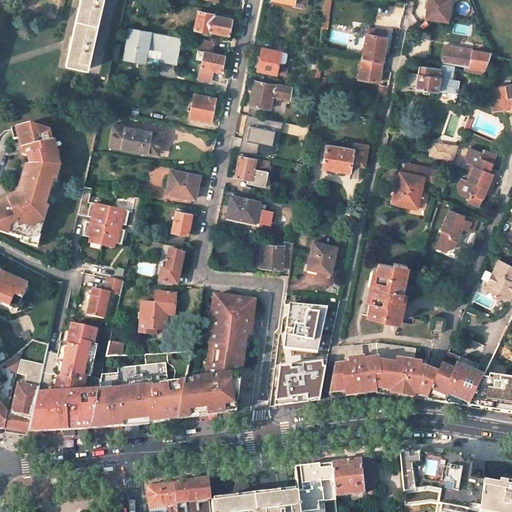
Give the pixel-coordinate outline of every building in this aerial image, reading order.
[(103,0),(80,0),(66,64),(88,69),(103,0)] [(428,0),(426,18),(447,21),(450,0),(428,0)] [(213,14),(198,11),(195,28),(209,32),(209,30),(229,35),(232,19),(231,19),(232,15),(224,14),(224,17),(213,15),(213,14)] [(387,31),(368,27),(366,33),(386,37),(387,31)] [(170,49),(178,50),(180,38),(129,28),(123,58),(133,60),(134,54),(144,56),(147,44),(163,47),(164,44),(171,46),(170,49)] [(386,37),(366,33),(362,58),(382,62),(386,37)] [(199,45),(198,50),(204,51),(211,52),(213,43),(200,40),(199,45)] [(461,48),(444,46),(441,63),(464,67),(466,59),(471,59),(472,54),(460,52),(461,48)] [(281,52),(262,48),(257,69),(276,73),(279,62),(284,63),(286,62),(287,55),(286,53),(281,52)] [(196,59),(202,60),(201,67),(199,78),(210,81),(213,70),(221,72),(225,55),(211,52),(204,51),(198,50),(196,59)] [(490,53),(473,51),(472,54),(471,59),(466,59),(464,67),(464,70),(472,73),(472,74),(472,73),(483,75),(490,53)] [(382,62),(362,58),(359,78),(378,82),(382,62)] [(441,68),(419,65),(418,73),(410,72),(408,73),(407,84),(407,86),(416,87),(415,88),(438,91),(438,90),(457,93),(459,81),(452,80),(454,66),(442,65),(441,68)] [(274,85),(255,81),(250,105),(270,109),(272,95),(289,98),(291,87),(274,84),(274,85)] [(511,84),(491,87),(492,95),(495,94),(497,109),(508,108),(510,105),(511,106),(511,84)] [(388,87),(379,85),(377,94),(386,96),(388,87)] [(216,98),(194,94),(189,118),(211,122),(216,98)] [(497,109),(495,94),(492,95),(489,95),(491,110),(497,109)] [(262,110),(250,107),(248,114),(261,117),(262,110)] [(281,122),(247,114),(243,133),(246,133),(244,142),(241,152),(255,155),(257,142),(270,145),(273,131),(279,132),(281,122)] [(467,132),(472,119),(468,118),(463,130),(467,132)] [(16,127),(22,153),(23,155),(24,155),(26,156),(27,156),(30,166),(26,167),(16,200),(9,203),(8,199),(0,202),(0,231),(21,238),(29,240),(40,236),(48,207),(46,206),(54,173),(58,174),(60,166),(56,149),(53,147),(49,130),(31,124),(16,127)] [(162,133),(114,124),(110,145),(138,150),(138,148),(155,150),(157,141),(160,142),(162,133)] [(270,145),(276,146),(279,132),(273,131),(270,145)] [(453,160),(458,146),(432,142),(430,157),(453,160)] [(353,149),(326,144),(323,167),(350,171),(351,163),(364,165),(367,145),(354,143),(353,149)] [(471,165),(465,180),(460,177),(456,186),(459,194),(466,197),(465,201),(477,205),(485,188),(487,184),(490,186),(495,174),(492,173),(489,171),(490,167),(496,154),(480,146),(478,150),(468,146),(464,155),(466,163),(471,165)] [(269,162),(239,155),(235,176),(248,178),(264,182),(267,170),(269,162)] [(405,173),(416,175),(418,165),(407,163),(405,173)] [(417,207),(423,180),(437,182),(440,170),(418,165),(416,175),(405,173),(400,171),(393,202),(417,207)] [(199,176),(171,170),(166,193),(192,198),(195,199),(197,186),(199,176)] [(247,182),(268,187),(270,178),(270,175),(269,174),(267,170),(264,182),(248,178),(247,182)] [(92,189),(83,187),(77,215),(92,219),(91,225),(88,224),(85,237),(84,239),(91,240),(90,245),(103,248),(111,208),(89,203),(92,189)] [(259,201),(231,195),(227,216),(255,222),(259,201)] [(111,208),(103,248),(115,250),(116,245),(122,247),(125,232),(122,231),(123,226),(136,229),(143,199),(138,199),(135,198),(132,212),(111,208)] [(447,208),(440,228),(441,228),(434,246),(445,251),(446,248),(453,246),(459,231),(460,227),(465,228),(471,230),(476,217),(462,212),(462,214),(447,208)] [(192,214),(176,211),(171,231),(186,234),(188,234),(192,214)] [(92,219),(77,215),(76,216),(86,221),(82,236),(85,237),(88,224),(91,225),(92,219)] [(186,234),(171,231),(170,240),(184,242),(186,234)] [(20,241),(37,247),(41,236),(40,236),(29,240),(21,238),(20,241)] [(290,268),(293,242),(284,240),(284,245),(262,244),(262,246),(261,266),(282,268),(290,268)] [(336,247),(313,242),(308,268),(331,273),(336,247)] [(261,266),(262,246),(255,246),(253,266),(261,266)] [(184,253),(169,250),(165,269),(161,269),(159,281),(177,285),(180,273),(184,253)] [(511,265),(498,259),(486,287),(493,291),(494,295),(500,298),(504,296),(510,299),(511,295),(511,265)] [(403,311),(407,292),(403,292),(408,264),(393,262),(393,266),(379,263),(377,270),(375,285),(375,286),(371,285),(368,299),(372,300),(369,315),(385,318),(387,308),(403,311)] [(0,300),(11,304),(19,278),(0,272),(0,367),(1,367),(5,364),(10,360),(0,337),(0,300)] [(92,288),(86,315),(104,319),(109,293),(120,295),(123,281),(106,277),(103,290),(92,288)] [(164,319),(165,315),(174,316),(176,294),(156,292),(155,304),(142,303),(140,322),(139,333),(146,334),(147,329),(156,329),(166,330),(167,320),(164,319)] [(214,320),(212,330),(209,330),(207,343),(209,344),(207,363),(243,365),(248,326),(252,327),(255,300),(218,295),(216,306),(212,306),(210,319),(214,320)] [(288,304),(282,348),(317,352),(328,308),(288,304)] [(385,318),(401,321),(403,311),(387,308),(385,318)] [(441,329),(442,319),(434,318),(433,328),(441,329)] [(57,430),(91,428),(93,419),(98,400),(97,400),(100,388),(85,385),(88,370),(91,371),(94,356),(91,356),(93,345),(97,330),(69,324),(67,333),(64,332),(61,345),(59,356),(57,363),(44,360),(43,365),(29,432),(57,430)] [(191,340),(168,341),(169,352),(190,352),(192,342),(191,340)] [(123,355),(123,342),(108,342),(109,355),(123,355)] [(366,394),(372,393),(388,345),(376,344),(369,344),(370,356),(371,364),(364,365),(363,365),(363,357),(359,358),(358,356),(354,356),(353,346),(353,345),(338,347),(337,351),(333,370),(329,395),(342,397),(350,396),(366,394)] [(353,346),(354,356),(358,356),(359,358),(363,357),(361,345),(353,346)] [(403,397),(418,399),(426,401),(438,374),(426,369),(420,369),(420,364),(414,363),(414,359),(416,349),(388,345),(372,393),(383,395),(403,397)] [(10,360),(5,364),(16,372),(23,350),(18,354),(10,360)] [(480,365),(447,351),(438,374),(426,401),(462,406),(468,407),(483,376),(477,372),(480,365)] [(363,357),(363,365),(364,365),(371,364),(370,356),(363,357)] [(427,360),(414,359),(414,363),(420,364),(420,369),(426,369),(427,360)] [(43,365),(20,360),(16,373),(26,375),(25,385),(18,384),(12,413),(7,412),(4,429),(19,431),(29,432),(43,365)] [(278,368),(273,406),(320,400),(326,361),(278,368)] [(93,419),(91,428),(116,427),(136,425),(168,421),(173,420),(177,419),(185,380),(172,382),(167,382),(165,362),(117,369),(117,374),(102,375),(100,388),(97,400),(98,400),(93,419)] [(177,419),(226,413),(236,411),(243,365),(207,363),(205,377),(185,380),(177,419)] [(511,379),(511,380),(488,377),(488,380),(482,379),(468,407),(511,413),(511,379)] [(434,451),(398,456),(402,492),(414,491),(428,489),(440,491),(438,504),(465,509),(467,510),(468,505),(479,507),(482,482),(471,480),(469,480),(473,458),(434,451)] [(375,458),(360,460),(364,490),(378,488),(375,458)] [(352,461),(331,464),(334,484),(335,494),(336,497),(364,493),(364,490),(360,460),(352,461)] [(296,468),(294,469),(297,493),(299,511),(337,511),(331,464),(296,468)] [(181,482),(183,503),(186,502),(187,511),(212,511),(211,503),(208,479),(186,481),(181,482)] [(176,504),(183,503),(181,482),(174,483),(176,504)] [(493,484),(483,482),(479,511),(511,511),(511,487),(510,487),(499,485),(493,484)] [(156,485),(147,486),(149,508),(167,506),(176,505),(174,483),(156,485)] [(231,501),(211,503),(212,511),(299,511),(297,493),(288,494),(278,495),(231,501)]
